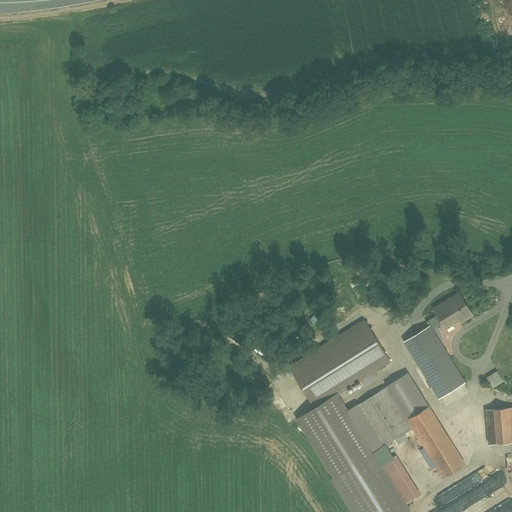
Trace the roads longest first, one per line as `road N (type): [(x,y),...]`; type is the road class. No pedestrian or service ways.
road 1 (unclassified): [(511,276),(459,282),(395,336),(469,447),(511,474)]
road 2 (unknown): [(505,279),(478,319),(453,337),(463,369),(482,376)]
